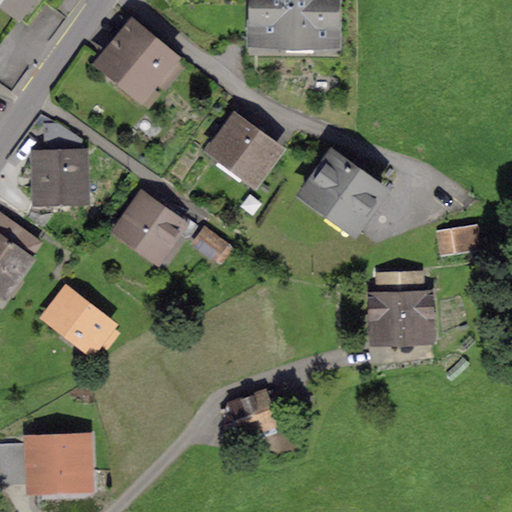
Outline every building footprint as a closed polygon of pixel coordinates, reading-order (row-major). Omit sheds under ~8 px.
[(329,35),(330,0),(255,0),(255,33),(329,35)] [(154,72),(163,79),(176,64),(129,25),(97,63),(135,95),(154,72)] [(235,115),(213,146),(253,175),(275,145),(235,115)] [(331,151),(304,189),(352,224),(380,186),(331,151)] [(82,192),(82,191),(92,190),(89,163),(81,163),(81,152),(35,154),(36,194),(82,192)] [(174,225),(184,232),(188,231),(195,222),(163,198),(158,205),(143,194),(120,225),(156,251),(174,225)] [(21,278),(14,273),(38,239),(0,211),(0,286),(3,288),(5,286),(11,291),(21,278)] [(438,228),(441,249),(463,246),(459,225),(438,228)] [(195,240),(219,257),(228,244),(204,227),(195,240)] [(369,295),(370,334),(431,331),(429,293),(420,294),(419,275),(393,276),(393,269),(377,269),(378,295),(369,295)] [(115,329),(107,323),(110,319),(66,285),(48,309),(92,343),(97,336),(104,342),(115,329)] [(232,432),(280,415),(271,388),(221,405),(232,432)] [(85,483),(83,441),(33,443),(34,443),(1,445),(2,475),(35,473),(35,484),(85,483)]
